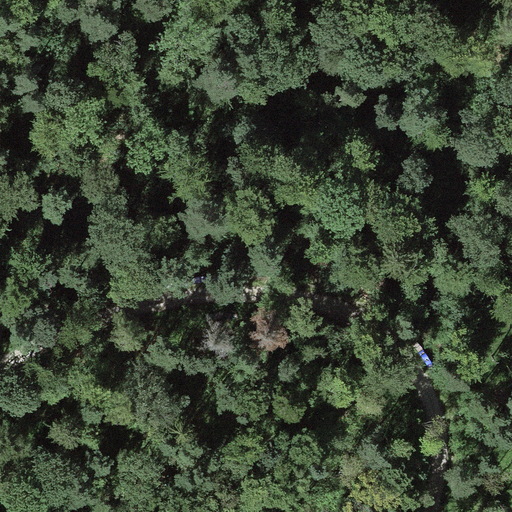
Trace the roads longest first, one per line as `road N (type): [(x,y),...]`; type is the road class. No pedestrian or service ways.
road 1 (track): [(0,364),(101,314),(164,298),(225,288),(337,302),(383,337),(431,403),(440,445),(429,511)]
road 2 (track): [(398,88),(320,81),(208,106),(0,206)]
